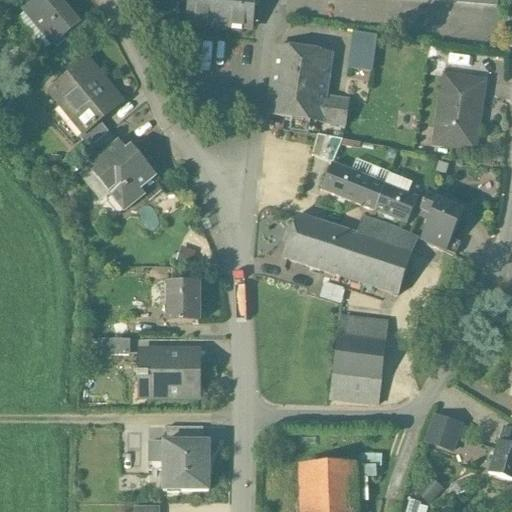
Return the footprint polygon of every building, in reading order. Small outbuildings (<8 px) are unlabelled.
[(36,0),(24,10),(52,44),(76,25),(55,0),(36,0)] [(189,0),(187,23),(210,26),(212,29),(226,30),(229,28),(251,31),(254,0),(189,0)] [(348,68),(372,72),(378,34),(353,31),(348,68)] [(313,54),(274,49),(271,74),(274,74),(269,116),(299,120),(303,78),(310,79),(313,54)] [(330,101),(314,99),(316,85),(324,86),(325,82),(327,83),(330,56),(313,54),(310,79),(303,78),(299,120),(327,123),(330,101)] [(122,106),(87,63),(50,93),(85,136),(101,124),(122,106)] [(462,78),(445,75),(435,145),(476,151),(484,95),(460,92),(462,78)] [(486,81),(462,78),(460,92),(484,95),(486,81)] [(349,103),(330,101),(327,123),(346,125),(349,103)] [(101,124),(85,136),(80,139),(90,151),(110,135),(101,124)] [(99,161),(118,145),(110,135),(90,151),(99,161)] [(337,142),(322,138),(317,157),(332,161),(337,142)] [(126,155),(118,145),(99,161),(89,170),(125,213),(144,197),(139,191),(152,181),(139,165),(143,162),(133,150),(126,155)] [(384,187),(389,176),(359,164),(354,175),(384,187)] [(354,175),(333,166),(322,193),(374,213),(384,187),(354,175)] [(411,185),(389,176),(384,187),(407,196),(411,185)] [(407,196),(384,187),(374,213),(406,226),(417,200),(407,196)] [(432,216),(421,242),(455,257),(461,244),(453,241),(465,213),(445,204),(448,198),(441,195),(438,201),(428,197),(422,211),(432,216)] [(341,231),(297,217),(283,260),(327,274),(336,247),(341,231)] [(385,227),(362,220),(357,236),(341,231),(336,247),(348,251),(339,278),(398,297),(412,256),(418,241),(385,227)] [(336,247),(327,274),(339,278),(348,251),(336,247)] [(324,284),(321,298),(341,302),(344,288),(324,284)] [(199,323),(199,285),(170,286),(170,301),(168,301),(168,324),(199,323)] [(387,324),(341,318),(334,377),(381,384),(387,324)] [(132,341),(104,341),(103,358),(132,358),(132,341)] [(199,353),(143,353),(143,375),(139,375),(139,383),(147,383),(147,400),(199,400),(199,353)] [(381,384),(334,377),(331,400),(378,406),(381,384)] [(461,427),(434,418),(426,445),(452,453),(461,427)] [(511,430),(504,428),(498,444),(511,448),(511,430)] [(203,429),(167,429),(166,444),(202,444),(203,429)] [(164,444),(148,444),(148,472),(163,472),(164,444)] [(166,444),(164,444),(163,472),(163,493),(208,493),(209,444),(202,444),(166,444)] [(511,448),(498,444),(495,453),(492,452),(488,464),(491,465),(488,474),(511,482),(511,448)] [(357,508),(356,467),(302,469),(303,510),(357,508)] [(431,504),(443,488),(427,476),(415,491),(431,504)] [(406,511),(426,511),(429,506),(412,499),(406,511)]
